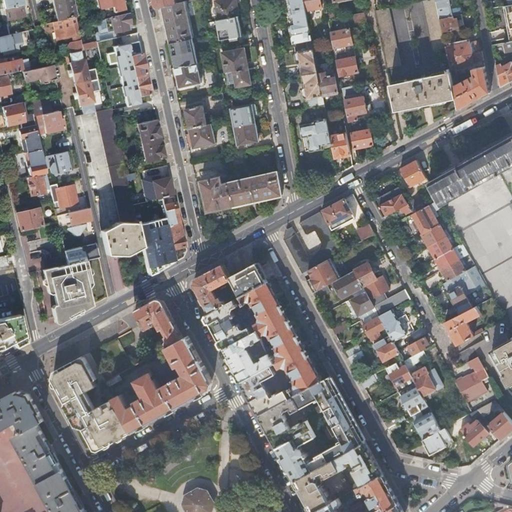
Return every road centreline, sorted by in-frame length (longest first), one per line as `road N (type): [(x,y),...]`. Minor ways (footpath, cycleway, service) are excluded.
road 1 (residential): [(462,484),(396,467),(263,227)]
road 2 (residential): [(198,262),(139,0)]
road 3 (secondary): [(498,103),(294,211)]
road 4 (residential): [(255,0),(294,211)]
road 5 (residential): [(35,351),(0,176)]
road 6 (residential): [(85,469),(233,393)]
road 7 (secondary): [(168,278),(35,351)]
road 8 (residential): [(233,393),(297,511)]
road 9 (residential): [(168,278),(233,393)]
road 10 (residential): [(85,469),(26,356)]
